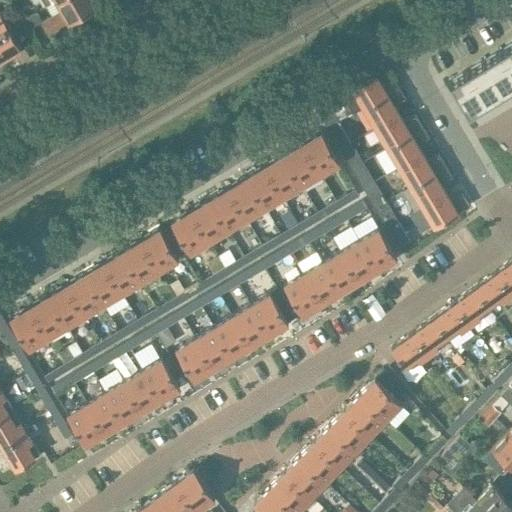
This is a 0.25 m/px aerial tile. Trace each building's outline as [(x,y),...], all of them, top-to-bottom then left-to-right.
[(95,0),(52,0),(45,4),(51,14),(42,19),(41,20),(47,31),(71,16),(72,18),(81,13),(80,12),(97,2),(95,0)] [(41,20),(42,19),(36,10),(21,18),(27,28),(41,20)] [(0,57),(20,46),(0,12),(0,57)] [(18,40),(28,34),(20,21),(11,27),(18,40)] [(511,41),(499,49),(511,70),(511,41)] [(483,59),(503,94),(511,88),(511,70),(499,49),(483,59)] [(483,59),(466,68),(487,103),(503,94),(483,59)] [(466,68),(449,79),(470,114),(487,103),(466,68)] [(353,111),(364,105),(399,84),(392,72),(381,79),(376,71),(341,92),(353,111)] [(406,96),(399,84),(364,105),(375,125),(399,110),(395,103),(406,96)] [(327,100),(316,107),(328,127),(339,120),(327,100)] [(404,118),(399,110),(375,125),(387,145),(422,124),(415,112),(404,118)] [(339,146),(350,139),(339,120),(328,127),(339,146)] [(430,136),(422,124),(387,145),(399,164),(423,150),(418,143),(430,136)] [(320,171),(339,160),(321,128),(301,140),(320,171)] [(350,139),(339,146),(351,166),(362,159),(356,148),(362,145),(356,135),(350,139)] [(283,151),(301,182),(320,171),(301,140),(283,151)] [(427,157),(423,150),(399,164),(411,184),(446,163),(439,151),(427,157)] [(283,151),(264,162),(283,194),(301,182),(283,151)] [(362,159),(351,166),(362,185),(374,178),(372,176),(362,159)] [(264,162),(246,173),(264,205),(283,194),(264,162)] [(453,175),(446,163),(411,184),(422,204),(446,189),(442,182),(453,175)] [(264,205),(246,173),(227,184),(246,216),(261,206),(264,205)] [(362,185),(374,205),(386,198),(374,178),(362,185)] [(209,196),(227,227),(246,216),(227,184),(209,196)] [(451,196),(446,189),(422,204),(434,224),(458,210),(458,211),(470,204),(462,190),(451,196)] [(346,192),(336,197),(340,204),(350,199),(346,192)] [(227,227),(209,196),(190,207),(209,238),(227,227)] [(336,197),(325,204),(329,211),(340,204),(336,197)] [(362,198),(352,204),(356,211),(366,205),(362,198)] [(374,205),(386,225),(397,218),(386,198),(374,205)] [(171,218),(189,250),(209,238),(190,207),(171,218)] [(309,214),(299,220),(303,227),(313,221),(309,214)] [(335,215),(324,221),(329,228),(339,222),(335,215)] [(410,239),(397,218),(386,225),(399,246),(410,239)] [(299,220),(288,226),(292,233),(303,227),(299,220)] [(324,221),(314,227),(318,234),(329,228),(324,221)] [(378,224),(358,236),(377,267),(397,255),(378,224)] [(178,256),(159,225),(140,237),(159,268),(178,256)] [(272,236),(262,242),(266,249),(276,243),(272,236)] [(358,278),(377,267),(358,236),(340,247),(358,278)] [(140,279),(159,268),(140,237),(121,248),(140,279)] [(298,237),(287,243),(291,250),(302,244),(298,237)] [(266,249),(262,242),(251,248),(255,255),(266,249)] [(287,243),(277,249),(281,256),(291,250),(287,243)] [(213,269),(235,256),(230,246),(208,259),(213,269)] [(358,278),(340,247),(321,258),(340,289),(358,278)] [(140,279),(121,248),(103,259),(122,290),(140,279)] [(511,257),(496,270),(511,292),(511,257)] [(235,258),(225,264),(229,271),(239,265),(235,258)] [(320,259),(303,269),(321,300),(340,289),(321,258),(320,259)] [(84,270),(103,301),(122,290),(103,259),(84,270)] [(225,264),(214,270),(218,277),(229,271),(225,264)] [(245,268),(235,275),(239,281),(249,275),(245,268)] [(283,280),(302,312),(321,300),(303,269),(283,280)] [(84,270),(66,281),(84,312),(103,301),(84,270)] [(492,309),(511,294),(511,292),(496,270),(475,284),(492,309)] [(235,275),(224,281),(228,288),(239,281),(235,275)] [(66,281),(47,292),(66,323),(84,312),(66,281)] [(472,324),(492,309),(475,284),(454,299),(472,324)] [(185,288),(174,294),(178,301),(189,295),(185,288)] [(288,320),(269,289),(250,301),(269,332),(288,320)] [(208,290),(197,297),(202,304),(212,297),(208,290)] [(47,334),(66,323),(47,292),(29,303),(47,334)] [(174,294),(164,300),(168,307),(178,301),(174,294)] [(197,297),(187,303),(191,310),(202,304),(197,297)] [(450,339),(472,324),(454,299),(433,315),(450,339)] [(231,312),(250,343),(269,332),(250,301),(231,312)] [(9,315),(28,346),(47,334),(29,303),(9,315)] [(148,310),(137,316),(142,323),(152,317),(148,310)] [(231,312),(213,323),(231,354),(250,343),(231,312)] [(430,354),(450,339),(433,315),(413,329),(430,354)] [(137,316),(127,322),(131,329),(142,323),(137,316)] [(163,318),(152,324),(157,331),(167,325),(163,318)] [(0,326),(6,336),(13,333),(7,322),(0,326)] [(213,323),(194,334),(213,365),(231,354),(213,323)] [(152,324),(142,330),(146,337),(157,331),(152,324)] [(408,369),(430,354),(413,329),(391,345),(408,369)] [(111,332),(100,339),(104,345),(115,339),(111,332)] [(175,345),(194,377),(213,365),(194,334),(175,345)] [(94,352),(104,345),(100,339),(90,345),(94,352)] [(118,344),(107,351),(112,357),(122,351),(118,344)] [(107,351),(97,357),(101,364),(112,357),(107,351)] [(74,354),(63,361),(67,368),(78,361),(74,354)] [(160,397),(180,385),(161,354),(141,365),(160,397)] [(27,356),(20,360),(26,370),(33,366),(27,356)] [(63,361),(53,367),(57,374),(67,368),(63,361)] [(160,397),(141,365),(123,376),(142,408),(160,397)] [(33,366),(26,370),(33,380),(39,377),(33,366)] [(81,367),(70,373),(75,380),(85,373),(81,367)] [(504,367),(495,376),(501,381),(509,372),(504,367)] [(70,373),(60,379),(64,386),(75,380),(70,373)] [(401,400),(374,375),(359,391),(385,416),(401,400)] [(123,419),(142,408),(123,376),(104,388),(123,419)] [(499,392),(500,393),(509,401),(511,403),(511,383),(510,381),(499,392)] [(0,414),(13,407),(0,385),(0,414)] [(104,388),(86,399),(105,430),(123,419),(104,388)] [(370,432),(385,416),(359,391),(344,407),(370,432)] [(481,402),(475,396),(467,405),(472,411),(481,402)] [(59,410),(53,399),(46,403),(52,413),(59,410)] [(66,410),(85,442),(105,430),(86,399),(66,410)] [(494,417),(500,410),(491,401),(484,407),(494,417)] [(467,405),(458,414),(464,419),(472,411),(467,405)] [(26,429),(13,407),(0,414),(0,439),(2,443),(26,429)] [(329,422),(355,447),(370,432),(344,407),(329,422)] [(478,414),(488,423),(494,417),(484,407),(478,414)] [(52,413),(58,424),(65,420),(59,410),(52,413)] [(16,467),(51,446),(37,422),(26,429),(2,443),(16,467)] [(314,438),(340,463),(355,447),(329,422),(314,438)] [(511,465),(511,433),(507,429),(491,446),(511,465)] [(454,439),(448,445),(436,459),(448,470),(451,473),(475,447),(460,433),(454,439)] [(73,436),(67,439),(72,448),(78,444),(73,436)] [(314,438),(299,453),(325,478),(340,463),(314,438)] [(430,442),(421,451),(424,453),(427,457),(436,448),(430,442)] [(427,457),(424,453),(421,451),(413,460),(419,465),(427,457)] [(310,494),(325,478),(299,453),(284,469),(310,494)] [(384,489),(390,483),(362,457),(357,463),(384,489)] [(196,509),(215,495),(193,466),(175,479),(196,509)] [(295,510),(310,494),(284,469),(269,484),(295,510)] [(398,488),(406,479),(400,474),(392,482),(398,488)] [(171,511),(191,511),(196,509),(175,479),(157,492),(171,511)] [(476,496),(493,511),(507,511),(511,507),(511,499),(492,480),(476,496)] [(292,511),(295,510),(269,484),(253,501),(264,511),(292,511)] [(454,504),(468,489),(463,484),(448,499),(454,504)] [(437,490),(430,497),(441,507),(447,500),(437,490)] [(171,511),(157,492),(140,504),(145,511),(171,511)] [(379,500),(385,506),(393,497),(387,492),(379,500)] [(493,511),(476,496),(461,511),(493,511)] [(371,509),(374,511),(379,511),(385,506),(379,500),(371,509)] [(355,511),(357,510),(349,503),(342,510),(343,511),(355,511)]
